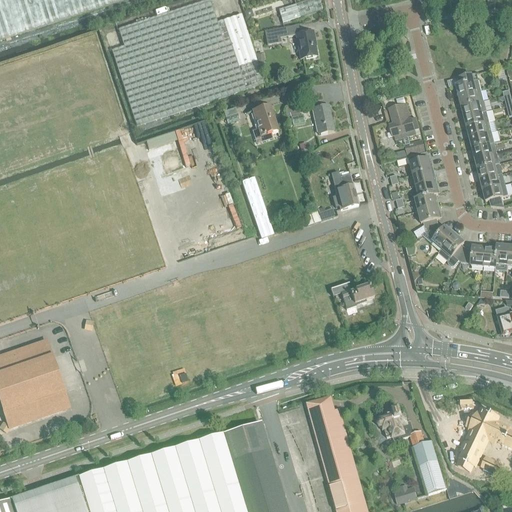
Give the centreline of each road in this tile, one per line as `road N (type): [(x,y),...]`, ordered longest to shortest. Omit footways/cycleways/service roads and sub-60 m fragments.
road 1 (secondary): [(0,473),(280,378),(350,360),(412,357)]
road 2 (tertiary): [(406,311),(340,24)]
road 3 (residential): [(511,228),(475,226),(460,212),(410,12)]
